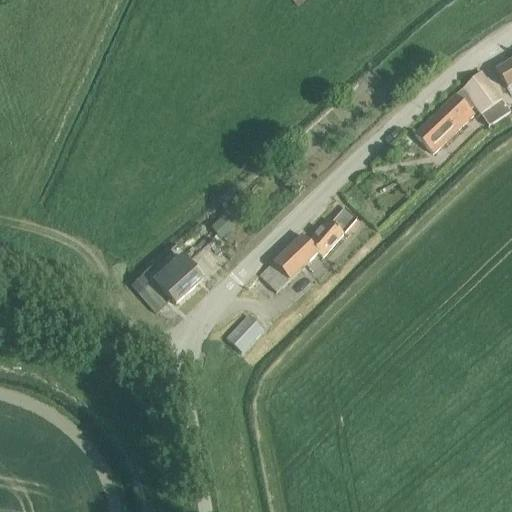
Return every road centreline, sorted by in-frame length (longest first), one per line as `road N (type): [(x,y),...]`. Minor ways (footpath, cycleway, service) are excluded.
road 1 (residential): [(236,281),(402,120),(511,32)]
road 2 (unclassified): [(174,358),(0,313)]
road 3 (unclassified): [(205,511),(174,358)]
